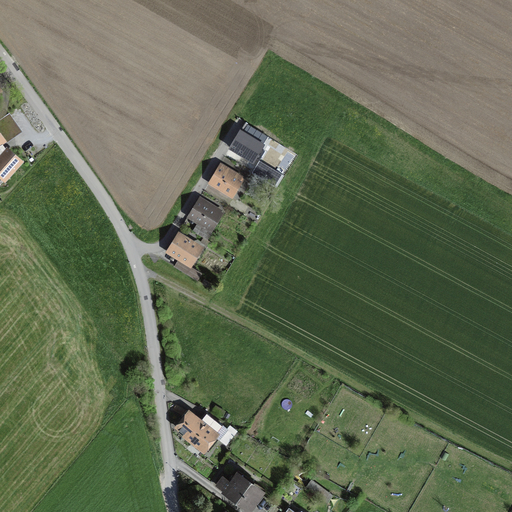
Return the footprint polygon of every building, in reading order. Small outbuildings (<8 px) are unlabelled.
[(269,138),(244,122),(230,144),(256,160),(269,138)] [(0,175),(6,181),(21,164),(8,152),(0,161),(0,175)] [(270,167),(259,161),(253,171),(264,177),(270,167)] [(221,163),(208,184),(232,198),(244,177),(221,163)] [(200,197),(188,218),(212,233),(224,212),(200,197)] [(197,226),(194,230),(207,239),(210,234),(197,226)] [(178,234),(168,250),(191,264),(201,247),(178,234)] [(201,274),(179,260),(175,267),(197,280),(201,274)] [(193,408),(178,427),(209,452),(224,433),(193,408)] [(223,491),(249,510),(263,492),(237,473),(223,491)] [(321,499),(292,478),(286,487),(314,507),(321,499)]
